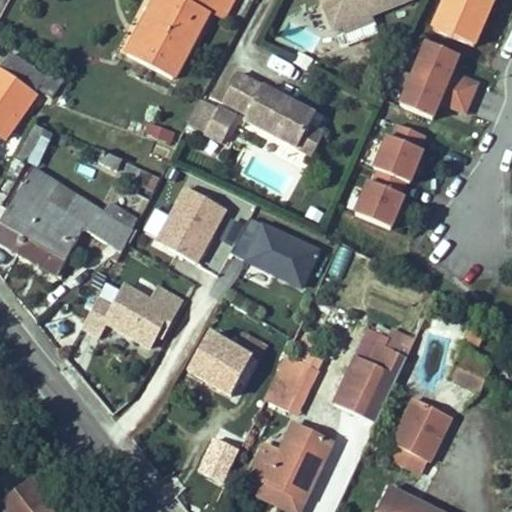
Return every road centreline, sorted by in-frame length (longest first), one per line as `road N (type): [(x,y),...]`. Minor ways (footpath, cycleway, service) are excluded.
road 1 (tertiary): [(154,511),(0,313)]
road 2 (unknown): [(106,449),(239,254)]
